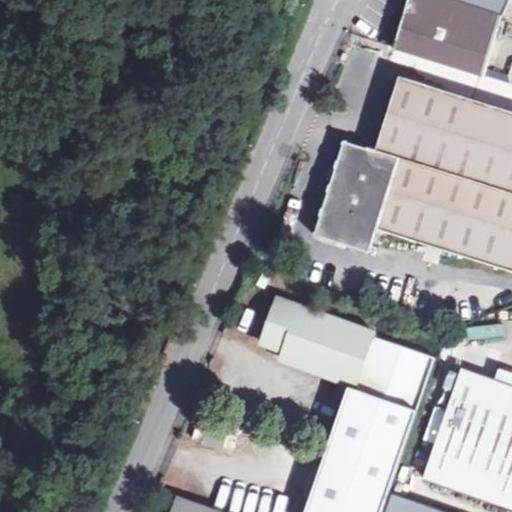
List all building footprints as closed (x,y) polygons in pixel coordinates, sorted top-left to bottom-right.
[(408,0),(394,48),(479,73),(497,13),(459,0),(408,0)] [(459,0),(497,13),(501,14),(507,0),(459,0)] [(511,108),(398,73),(374,148),(343,139),(313,239),(370,257),(379,231),(511,268),(511,108)] [(293,359),(290,366),(347,387),(351,388),(366,342),(367,338),(275,305),(260,347),(282,355),(293,359)] [(382,511),(433,364),(366,342),(351,388),(347,387),(302,511),(382,511)] [(280,362),(290,366),(293,359),(282,355),(280,362)] [(511,391),(457,372),(420,479),(511,510),(511,391)] [(220,439),(225,420),(199,413),(194,431),(220,439)] [(442,511),(394,495),(388,511),(442,511)]
